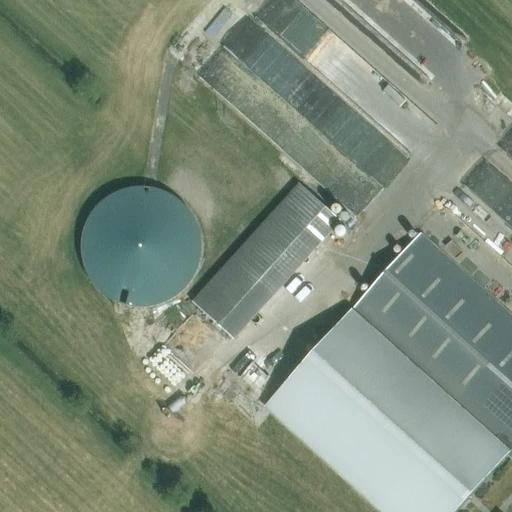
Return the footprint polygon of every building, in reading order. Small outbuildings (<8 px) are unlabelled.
[(278,104),(284,98),(236,55),(229,64),(221,57),(205,74),(268,130),(285,110),(278,104)] [(511,223),(511,179),(491,161),(469,186),(511,223)] [(199,300),(243,339),(350,219),(306,180),(199,300)] [(208,243),(189,196),(151,186),(137,188),(122,194),(123,210),(129,211),(134,223),(131,233),(162,241),(142,249),(140,254),(127,259),(116,257),(119,281),(107,283),(112,295),(121,297),(124,285),(143,290),(143,296),(158,300),(170,295),(171,292),(178,289),(184,291),(200,285),(209,249),(208,243)] [(511,319),(484,295),(418,236),(265,408),(381,511),(456,511),(510,451),(511,452),(511,319)]
